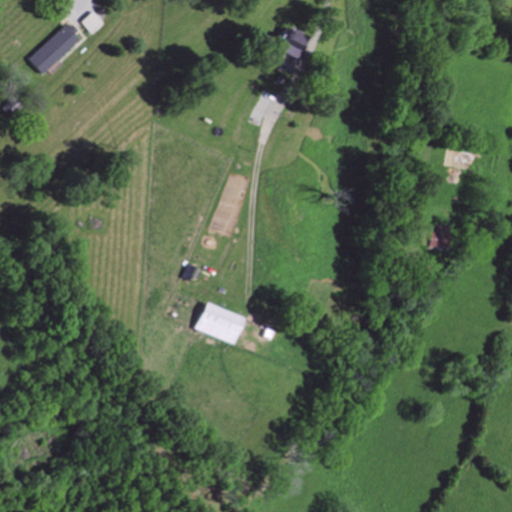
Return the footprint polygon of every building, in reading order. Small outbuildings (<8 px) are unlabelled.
[(83,23),(94,36),(106,25),(94,12),(83,23)] [(83,39),(69,24),(31,60),(45,75),(83,39)] [(309,38),(291,28),(288,33),(286,32),(277,50),(297,60),(309,38)] [(424,249),(451,250),(451,227),(425,226),(424,249)] [(245,319),(207,303),(196,330),(234,345),(245,319)]
